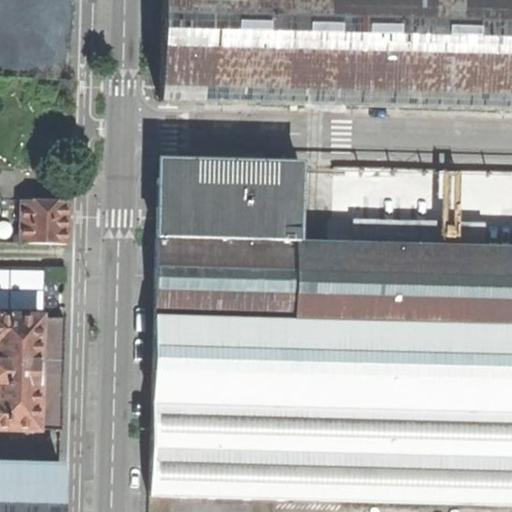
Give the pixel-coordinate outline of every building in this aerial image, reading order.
[(511,109),(511,0),(161,0),(159,100),(511,109)] [(0,18),(0,73),(10,74),(10,18),(0,18)] [(148,496),(511,506),(511,248),(482,247),(483,223),(352,219),(352,244),(297,242),(298,164),(174,162),(165,170),(156,178),(148,496)] [(49,203),(19,202),(18,243),(63,244),(64,203),(49,203)] [(0,430),(39,432),(58,433),(60,377),(61,319),(42,319),(15,318),(0,317),(0,430)] [(0,465),(0,511),(56,511),(57,467),(0,465)]
